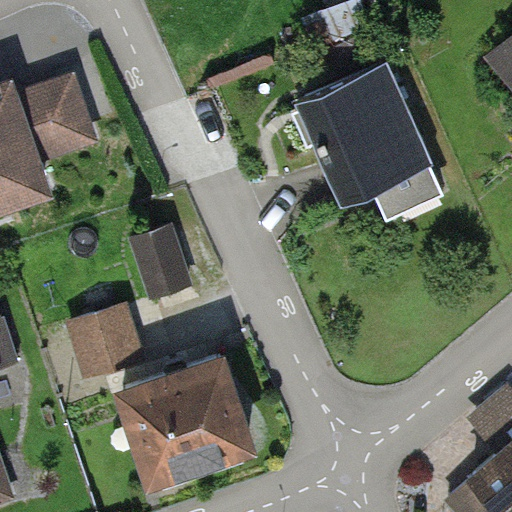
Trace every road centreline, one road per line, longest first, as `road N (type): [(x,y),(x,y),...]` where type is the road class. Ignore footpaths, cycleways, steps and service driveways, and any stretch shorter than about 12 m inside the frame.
road 1 (residential): [(110,0),(352,463)]
road 2 (residential): [(352,463),(511,333)]
